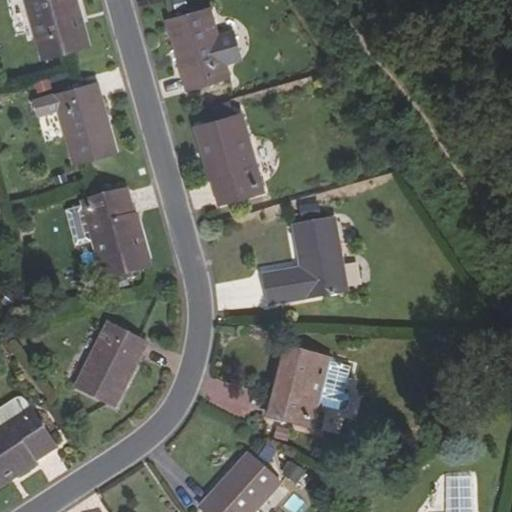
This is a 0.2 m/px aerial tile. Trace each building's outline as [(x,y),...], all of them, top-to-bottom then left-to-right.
[(85,46),(72,0),(24,0),(42,59),(85,46)] [(230,76),(210,7),(167,20),(187,89),(230,76)] [(116,152),(96,82),(53,95),(74,165),(116,152)] [(264,191),(243,114),(199,126),(221,204),(264,191)] [(127,189),(82,202),(85,211),(94,241),(106,279),(149,266),(127,189)] [(94,241),(85,211),(80,212),(79,208),(67,212),(77,246),(94,241)] [(293,225),(302,269),(264,276),(270,306),(348,292),(334,218),(293,225)] [(148,342),(109,323),(76,387),(115,407),(148,342)] [(291,349),(277,395),(283,396),(296,351),(291,349)] [(335,363),(296,351),(283,396),(277,395),(269,419),(314,432),(335,363)] [(0,483),(55,447),(31,409),(0,428),(0,483)] [(257,511),(282,484),(249,455),(201,510),(202,511),(257,511)]
